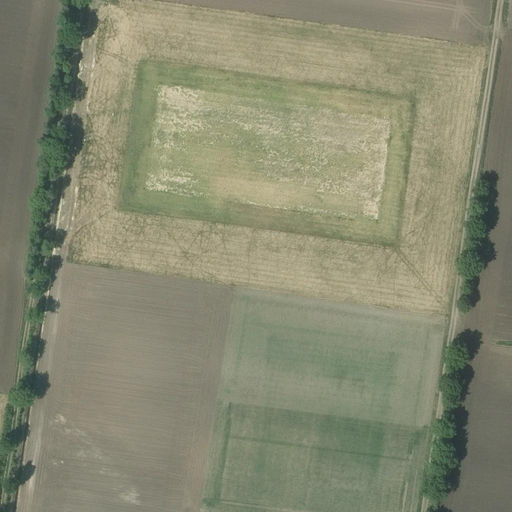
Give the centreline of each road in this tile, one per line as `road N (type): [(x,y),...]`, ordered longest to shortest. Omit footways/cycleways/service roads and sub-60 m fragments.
road 1 (track): [(423,511),(501,0)]
road 2 (track): [(4,511),(75,0)]
